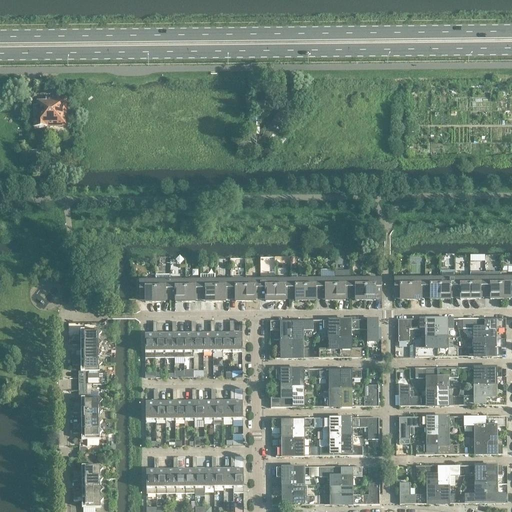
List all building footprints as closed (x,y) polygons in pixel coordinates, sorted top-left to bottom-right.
[(46,107),(34,107),(34,127),(43,127),(46,127),(67,127),(67,98),(46,98),(46,101),(46,107)] [(260,136),(260,117),(268,117),(268,111),(273,111),(273,103),(256,103),(256,111),(250,111),(249,136),(260,136)] [(275,142),(292,114),(282,107),(264,138),(274,144),(275,142)] [(273,157),(286,139),(281,135),(275,142),(274,144),(272,147),(263,141),(260,144),(269,150),(267,152),(273,157)] [(511,297),(511,275),(500,276),(500,300),(510,300),(510,297),(511,297)] [(381,299),(381,285),(380,285),(380,276),(380,277),(365,277),(365,301),(375,301),(375,299),(381,299)] [(410,301),(410,276),(395,277),(395,276),(394,276),(394,284),(393,284),(393,298),(400,298),(400,301),(410,301)] [(425,298),(425,276),(410,276),(410,301),(420,301),(420,298),(425,298)] [(440,300),(440,276),(425,276),(425,298),(430,298),(430,300),(440,300)] [(455,298),(455,276),(440,276),(440,300),(450,300),(450,298),(455,298)] [(470,300),(470,276),(455,276),(455,298),(460,298),(460,300),(470,300)] [(485,298),(485,276),(470,276),(470,300),(480,300),(480,298),(485,298)] [(500,300),(500,276),(485,276),(485,298),(490,298),(490,300),(500,300)] [(305,302),(305,277),(290,278),(290,299),(295,299),(295,302),(305,302)] [(320,299),(320,277),(305,277),(305,302),(315,302),(315,299),(320,299)] [(335,301),(335,277),(320,277),(320,299),(325,299),(325,301),(335,301)] [(350,299),(350,277),(335,277),(335,301),(345,301),(345,299),(350,299)] [(365,301),(365,277),(350,277),(350,299),(355,299),(355,301),(365,301)] [(200,300),(200,278),(185,279),(185,303),(195,303),(195,300),(200,300)] [(215,302),(215,278),(200,278),(200,300),(205,300),(205,302),(215,302)] [(230,300),(230,278),(215,278),(215,302),(225,302),(225,300),(230,300)] [(245,302),(245,278),(230,278),(230,300),(235,300),(235,302),(245,302)] [(260,300),(260,278),(245,278),(245,302),(255,302),(255,300),(260,300)] [(275,302),(275,278),(260,278),(260,300),(265,300),(265,302),(275,302)] [(290,299),(290,278),(275,278),(275,302),(285,302),(285,299),(290,299)] [(155,303),(155,279),(140,279),(140,287),(139,287),(139,301),(145,301),(145,303),(155,303)] [(170,300),(170,279),(155,279),(155,303),(165,303),(165,301),(170,300)] [(185,303),(185,279),(170,279),(170,300),(175,300),(175,303),(185,303)] [(436,338),(436,320),(419,321),(419,330),(424,330),(424,339),(436,338)] [(453,330),(453,320),(436,320),(436,338),(448,338),(448,330),(453,330)] [(484,340),(484,320),(462,320),(463,330),(472,330),(472,340),(484,340)] [(496,338),(496,330),(505,330),(506,330),(506,320),(484,320),(484,340),(496,340),(496,338)] [(303,342),(303,331),(313,331),(313,321),(291,322),(292,342),(303,342)] [(339,339),(339,321),(322,321),(323,331),(328,331),(328,339),(339,339)] [(356,331),(356,321),(339,321),(339,339),(351,339),(351,331),(356,331)] [(378,343),(378,328),(378,321),(356,321),(356,331),(367,331),(367,343),(377,342),(377,343),(378,343)] [(409,342),(409,330),(419,330),(419,321),(398,321),(398,343),(399,343),(399,342),(409,342)] [(292,342),(291,322),(270,322),(270,332),(280,332),(280,342),(292,342)] [(99,337),(102,334),(99,331),(99,330),(80,331),(80,339),(79,339),(76,337),(72,337),(72,341),(99,341),(99,337)] [(203,334),(195,334),(193,335),(193,354),(203,353),(203,334)] [(212,334),(210,334),(203,334),(203,353),(213,353),(212,334)] [(222,334),(214,334),(212,334),(213,353),(222,353),(222,334)] [(232,334),(230,334),(222,334),(222,353),(232,353),(232,334)] [(242,334),(234,334),(232,334),(232,353),(242,353),(242,334)] [(155,335),(153,335),(145,335),(145,359),(155,359),(155,335)] [(164,335),(157,335),(155,335),(155,359),(165,359),(164,335)] [(174,335),(172,335),(164,335),(165,359),(174,359),(174,335)] [(184,335),(176,335),(174,335),(174,359),(184,359),(184,335)] [(193,335),(191,335),(184,335),(184,359),(193,358),(193,354),(193,335)] [(436,358),(436,338),(424,339),(425,349),(415,349),(415,358),(414,358),(415,359),(436,358)] [(448,349),(448,338),(436,338),(436,358),(458,358),(458,348),(448,349)] [(340,359),(339,339),(328,339),(328,350),(318,350),(318,359),(340,359)] [(351,349),(351,339),(339,339),(340,359),(362,359),(362,358),(361,358),(361,349),(351,349)] [(484,358),(484,340),(472,340),(472,348),(467,348),(468,358),(484,358)] [(501,357),(501,348),(496,348),(496,341),(496,340),(484,340),(484,358),(501,358),(501,357)] [(99,347),(102,344),(99,341),(72,341),(72,346),(76,346),(79,344),(80,343),(80,351),(99,351),(99,347)] [(292,360),(292,342),(280,342),(280,350),(275,350),(275,359),(275,360),(292,360)] [(308,360),(308,350),(303,350),(303,342),(292,342),(292,360),(308,360)] [(99,357),(102,354),(99,351),(80,351),(80,359),(79,360),(76,357),(72,357),(72,362),(99,362),(99,357)] [(99,367),(102,364),(99,362),(72,362),(72,366),(76,366),(79,364),(80,364),(81,372),(90,372),(98,372),(99,372),(99,367)] [(437,389),(437,369),(415,370),(415,379),(425,379),(425,389),(437,389)] [(449,389),(448,379),(458,379),(458,369),(437,369),(437,389),(449,389)] [(485,387),(484,369),(468,369),(468,379),(473,379),(473,387),(485,387)] [(501,379),(501,370),(502,370),(502,369),(484,369),(485,387),(496,387),(496,379),(501,379)] [(340,390),(340,370),(318,370),(318,380),(328,380),(328,390),(340,390)] [(352,390),(352,380),(361,380),(361,371),(362,371),(362,370),(340,370),(340,390),(352,390)] [(292,389),(292,371),(275,371),(275,372),(275,381),(280,381),(280,389),(292,389)] [(309,380),(309,371),(292,371),(292,389),(304,389),(304,380),(309,380)] [(378,408),(378,399),(378,386),(367,386),(367,398),(352,398),(352,390),(340,390),(340,408),(378,408)] [(409,398),(409,386),(399,386),(398,386),(398,408),(420,408),(420,398),(409,398)] [(485,407),(485,387),(473,387),(473,397),(463,397),(463,407),(485,407)] [(497,397),(496,387),(485,387),(485,407),(506,407),(506,397),(497,397)] [(292,409),(292,389),(280,389),(280,399),(271,399),(270,399),(270,409),(292,409)] [(304,399),(304,389),(292,389),(292,409),(314,408),(314,399),(304,399)] [(437,407),(437,389),(425,389),(425,398),(420,398),(420,408),(437,407)] [(454,407),(454,397),(449,397),(449,389),(437,389),(437,407),(454,407)] [(340,408),(340,390),(328,390),(328,399),(323,399),(323,408),(340,408)] [(99,405),(102,402),(99,399),(99,398),(98,398),(90,398),(81,399),(81,407),(79,407),(77,405),(73,405),(73,409),(99,409),(99,405)] [(194,402),(192,402),(184,403),(184,422),(194,421),(194,402)] [(203,402),(196,402),(194,402),(194,421),(204,421),(203,402)] [(213,402),(211,402),(203,402),(204,421),(213,421),(213,402)] [(223,402),(215,402),(213,402),(213,421),(213,426),(223,426),(223,421),(223,402)] [(232,402),(230,402),(223,402),(223,421),(232,421),(232,402)] [(242,402),(234,402),(232,402),(232,421),(243,421),(242,402)] [(155,403),(153,403),(145,403),(145,422),(156,422),(155,403)] [(165,403),(157,403),(155,403),(156,422),(165,422),(165,403)] [(175,403),(173,403),(165,403),(165,422),(175,422),(175,403)] [(184,403),(177,403),(175,403),(175,422),(184,422),(184,403)] [(100,415),(102,412),(99,409),(73,409),(73,414),(77,414),(79,412),(81,412),(81,420),(100,419),(100,415)] [(410,440),(410,428),(420,428),(420,418),(399,419),(399,441),(399,440),(410,440)] [(437,436),(437,418),(420,418),(420,428),(425,428),(425,436),(437,436)] [(454,428),(454,418),(437,418),(437,436),(449,436),(449,428),(454,428)] [(485,438),(485,418),(463,418),(463,428),(473,428),(473,438),(485,438)] [(497,438),(497,428),(506,428),(507,428),(506,418),(485,418),(485,438),(497,438)] [(100,425),(102,422),(100,419),(81,420),(81,428),(79,428),(77,425),(73,425),(73,430),(100,430),(100,425)] [(304,440),(304,429),(314,429),(314,419),(292,420),(292,440),(304,440)] [(340,419),(323,419),(323,429),(328,429),(328,437),(340,437),(340,419)] [(357,429),(357,419),(340,419),(340,437),(352,437),(352,429),(357,429)] [(379,441),(379,428),(379,419),(357,419),(357,429),(368,429),(368,441),(378,440),(378,441),(379,441)] [(292,440),(292,420),(271,420),(271,430),(280,430),(281,440),(292,440)] [(100,435),(102,432),(100,430),(73,430),(73,434),(77,434),(80,432),(81,432),(81,440),(100,440),(100,435)] [(244,445),(244,434),(234,434),(233,445),(244,445)] [(437,456),(437,436),(425,436),(425,447),(416,447),(416,456),(415,456),(415,457),(437,456)] [(449,446),(449,436),(437,436),(437,456),(459,456),(459,446),(449,446)] [(340,457),(340,437),(328,437),(329,448),(319,448),(319,457),(340,457)] [(352,447),(352,437),(340,437),(340,457),(362,457),(362,456),(362,447),(352,447)] [(485,456),(485,438),(473,438),(473,446),(468,446),(468,456),(485,456)] [(502,455),(502,446),(497,446),(497,438),(485,438),(485,456),(502,456),(502,455)] [(293,458),(292,440),(281,440),(281,448),(276,448),(276,457),(275,457),(275,458),(293,458)] [(309,458),(309,448),(304,448),(304,440),(292,440),(293,458),(309,458)] [(100,472),(103,470),(100,467),(100,466),(81,466),(81,475),(80,475),(77,473),(73,473),(73,477),(100,477),(100,472)] [(438,487),(437,467),(415,468),(416,468),(416,477),(426,477),(426,487),(438,487)] [(449,487),(449,477),(459,477),(459,467),(437,467),(438,487),(449,487)] [(485,485),(485,467),(469,467),(469,477),(474,477),(474,485),(485,485)] [(502,477),(502,468),(502,467),(485,467),(485,485),(497,485),(497,477),(502,477)] [(341,488),(341,468),(319,468),(319,478),(329,478),(329,488),(341,488)] [(353,488),(352,478),(362,478),(362,469),(362,468),(341,468),(341,488),(353,488)] [(293,487),(293,469),(275,469),(275,470),(276,470),(276,479),(281,479),(281,487),(293,487)] [(310,478),(309,469),(293,469),(293,487),(305,487),(304,478),(310,478)] [(185,470),(177,471),(175,471),(175,490),(185,489),(185,470)] [(194,470),(192,470),(185,470),(185,489),(195,489),(194,470)] [(204,470),(196,470),(194,470),(195,489),(204,489),(204,470)] [(214,470),(212,470),(204,470),(204,489),(214,489),(214,470)] [(223,470),(216,470),(214,470),(214,489),(223,489),(223,470)] [(233,470),(231,470),(223,470),(223,489),(233,489),(233,470)] [(243,470),(235,470),(233,470),(233,489),(243,489),(243,470)] [(156,471),(154,471),(146,471),(146,495),(156,495),(156,471)] [(166,471),(158,471),(156,471),(156,495),(166,495),(166,471)] [(175,471),(173,471),(166,471),(166,495),(175,495),(175,490),(175,471)] [(100,483),(103,480),(100,477),(73,477),(73,482),(77,482),(80,479),(81,479),(82,487),(100,487),(100,483)] [(379,506),(379,484),(378,484),(368,484),(368,496),(358,496),(358,506),(379,506)] [(410,496),(410,484),(400,484),(399,484),(399,506),(421,505),(421,496),(410,496)] [(486,505),(485,485),(474,485),(474,495),(464,495),(464,505),(486,505)] [(497,495),(497,485),(485,485),(486,505),(507,505),(507,495),(506,495),(497,495)] [(100,493),(103,490),(100,487),(82,487),(82,495),(80,495),(78,493),(73,493),(73,498),(100,497),(100,493)] [(293,507),(293,487),(281,487),(281,497),(272,497),(271,497),(271,507),(293,507)] [(305,497),(305,487),(293,487),(293,507),(315,507),(314,497),(305,497)] [(438,505),(438,487),(426,487),(426,496),(421,496),(421,505),(438,505)] [(455,505),(454,495),(449,495),(449,487),(438,487),(438,505),(455,505)] [(341,506),(341,488),(329,488),(329,497),(324,497),(324,506),(341,506)] [(358,506),(358,496),(353,496),(353,488),(341,488),(341,506),(358,506)] [(100,503),(103,500),(100,497),(73,498),(73,502),(78,502),(80,500),(82,500),(82,508),(100,508),(100,503)]
